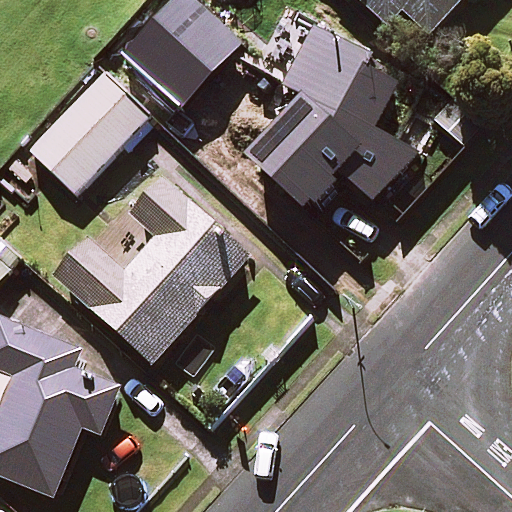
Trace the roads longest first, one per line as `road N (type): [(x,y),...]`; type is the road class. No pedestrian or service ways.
road 1 (tertiary): [(391,386),(511,253)]
road 2 (tertiary): [(277,511),(391,386)]
road 3 (residential): [(391,386),(511,497)]
